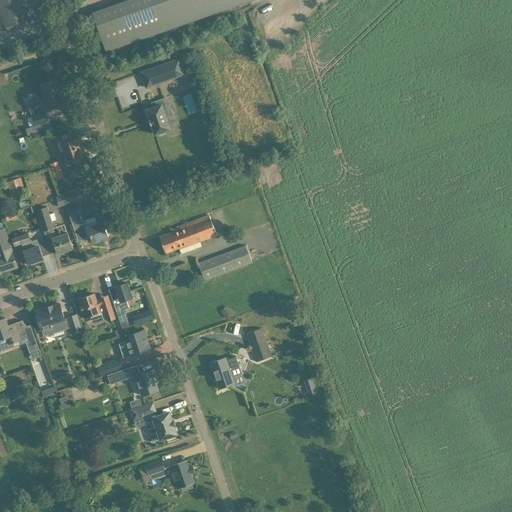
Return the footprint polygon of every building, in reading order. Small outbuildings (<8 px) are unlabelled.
[(0,0),(0,12),(5,27),(29,19),(22,0),(0,0)] [(127,0),(92,12),(106,52),(252,0),(127,0)] [(180,58),(153,67),(159,84),(186,75),(185,73),(181,60),(180,59),(180,58)] [(55,79),(46,82),(41,84),(46,98),(42,99),(44,107),(62,100),(55,79)] [(165,131),(170,129),(166,117),(170,116),(164,98),(152,102),(154,107),(147,110),(150,119),(149,119),(151,125),(152,125),(155,134),(160,132),(161,134),(166,132),(165,131)] [(33,120),(35,126),(35,127),(50,122),(45,109),(31,114),(33,120)] [(64,153),(67,162),(86,155),(80,137),(73,139),(71,132),(55,137),(61,154),(64,153)] [(53,171),(56,180),(64,178),(61,169),(53,171)] [(26,192),(21,177),(7,182),(12,196),(26,192)] [(78,210),(75,202),(83,200),(80,188),(62,194),(66,205),(69,213),(78,210)] [(66,205),(62,194),(56,196),(59,208),(66,205)] [(57,236),(54,227),(48,207),(36,210),(43,231),(44,231),(48,242),(53,240),(58,253),(73,248),(68,232),(57,236)] [(78,210),(69,213),(75,232),(84,229),(78,210)] [(100,241),(100,239),(108,236),(105,226),(111,224),(107,212),(97,215),(95,216),(95,217),(85,220),(89,232),(93,242),(94,241),(96,242),(100,241)] [(160,237),(166,253),(179,248),(182,254),(202,246),(200,241),(217,235),(210,215),(170,230),(171,232),(160,237)] [(0,254),(1,256),(0,256),(0,273),(7,271),(6,268),(17,265),(14,255),(5,228),(4,228),(2,222),(0,222),(0,254)] [(43,258),(39,246),(37,239),(29,242),(29,241),(30,241),(27,233),(13,238),(15,246),(22,244),(25,251),(24,251),(28,264),(43,258)] [(252,263),(252,262),(246,245),(198,263),(205,281),(252,263)] [(117,314),(122,327),(129,325),(125,312),(127,311),(126,308),(129,307),(126,300),(133,298),(128,282),(115,287),(108,289),(117,314)] [(96,300),(94,293),(80,298),(82,306),(80,306),(84,317),(98,312),(100,317),(106,315),(107,321),(115,318),(108,295),(100,298),(100,299),(96,300)] [(52,305),(51,305),(45,307),(45,308),(35,311),(37,317),(36,317),(38,325),(40,325),(42,330),(44,335),(68,328),(67,327),(70,326),(73,333),(82,330),(77,314),(68,317),(68,318),(65,319),(60,303),(52,305)] [(150,309),(144,311),(147,320),(153,317),(150,309)] [(28,338),(23,321),(15,323),(8,325),(5,318),(0,319),(0,351),(11,348),(10,344),(21,340),(21,338),(24,337),(30,353),(39,349),(34,336),(28,338)] [(115,331),(117,337),(124,335),(122,328),(115,331)] [(262,328),(246,333),(256,361),(272,356),(262,328)] [(119,344),(124,358),(131,355),(150,349),(144,330),(130,335),(131,339),(119,344)] [(243,374),(236,356),(226,359),(226,357),(220,360),(210,363),(219,388),(228,385),(234,383),(235,383),(234,382),(233,377),(243,374)] [(120,358),(97,366),(101,375),(123,368),(120,358)] [(106,374),(110,385),(133,377),(130,366),(106,374)] [(136,375),(142,395),(158,390),(154,379),(158,377),(155,369),(136,375)] [(0,409),(31,395),(28,389),(0,402),(0,409)] [(174,435),(177,434),(174,425),(175,425),(175,424),(174,424),(173,421),(174,420),(174,419),(172,420),(169,411),(157,416),(155,412),(156,412),(153,402),(131,410),(134,419),(145,415),(147,419),(145,420),(153,442),(168,437),(169,439),(175,437),(174,435)] [(75,446),(81,463),(91,459),(85,443),(75,446)] [(164,468),(162,460),(152,464),(145,466),(149,475),(150,475),(151,480),(156,478),(159,477),(157,472),(165,469),(164,468)] [(186,460),(177,464),(170,466),(168,467),(171,474),(173,473),(173,474),(175,473),(180,486),(181,486),(182,486),(182,487),(183,487),(183,488),(184,488),(185,489),(186,489),(187,489),(188,489),(189,488),(190,487),(191,487),(191,486),(191,485),(191,484),(191,483),(192,482),(193,482),(190,473),(194,472),(192,466),(188,467),(186,460)] [(75,473),(78,482),(86,479),(84,471),(75,473)] [(96,489),(97,480),(89,479),(88,488),(96,489)]
